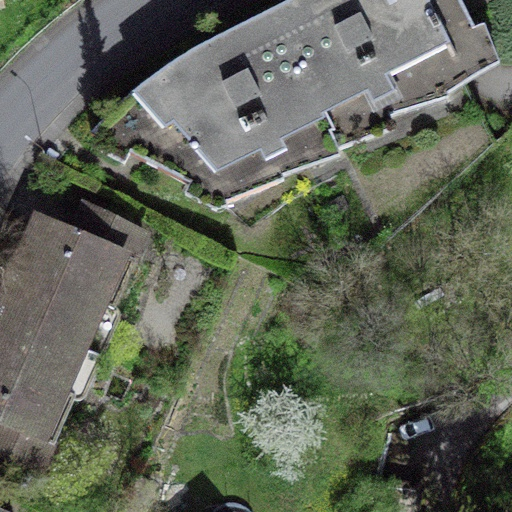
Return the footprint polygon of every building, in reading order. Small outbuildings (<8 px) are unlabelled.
[(293,0),(269,12),(328,128),(481,52),(456,0),(293,0)] [(328,128),(269,12),(184,57),(155,76),(92,134),(219,200),(262,165),(287,148),(328,128)] [(0,308),(0,313),(80,349),(100,303),(112,309),(144,234),(120,224),(121,222),(84,206),(72,236),(31,218),(20,243),(25,246),(0,308)] [(52,448),(74,398),(60,392),(80,349),(0,313),(0,456),(37,473),(49,446),(52,448)] [(417,511),(422,490),(373,480),(366,511),(417,511)]
